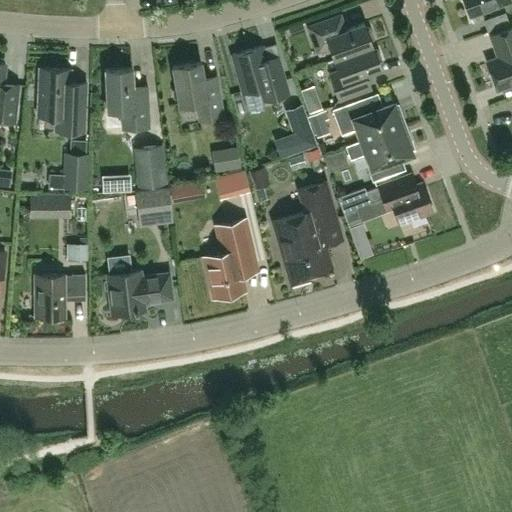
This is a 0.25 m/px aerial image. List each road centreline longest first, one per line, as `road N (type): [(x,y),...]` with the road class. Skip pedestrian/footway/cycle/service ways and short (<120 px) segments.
road 1 (residential): [(511,243),(479,261),(237,333),(88,354),(0,354)]
road 2 (tertiary): [(511,185),(494,182),(467,159),(408,0)]
road 3 (residential): [(115,27),(234,17),(287,0)]
